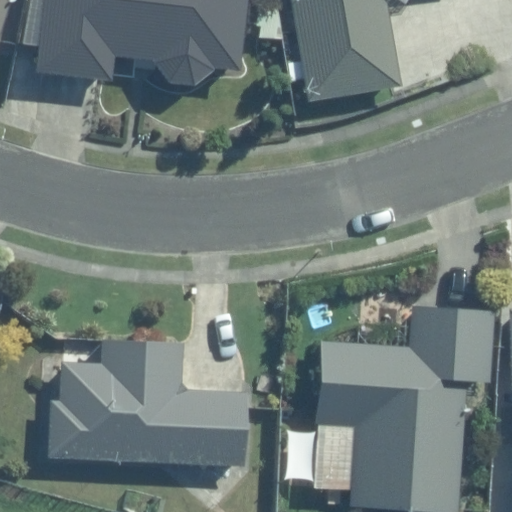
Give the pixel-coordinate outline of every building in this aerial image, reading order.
[(0,0),(0,53),(14,0),(0,0)] [(42,0),(36,77),(109,83),(111,61),(161,65),(170,91),(201,94),(215,71),(239,73),(244,0),(42,0)] [(287,0),(307,108),(404,91),(388,0),(287,0)] [(453,511),(461,388),(484,390),(488,318),(411,313),(408,355),(323,350),(318,421),(358,424),(352,511),(453,511)] [(52,408),(51,463),(255,469),(257,404),(168,402),(169,354),(103,352),(102,369),(60,367),(59,408),(52,408)]
